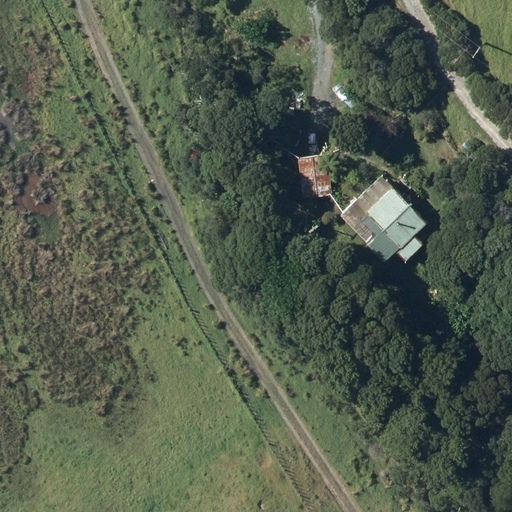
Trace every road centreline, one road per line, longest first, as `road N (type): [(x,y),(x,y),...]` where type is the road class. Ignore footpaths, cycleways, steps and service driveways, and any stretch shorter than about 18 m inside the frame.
road 1 (track): [(83,0),(285,399),(353,511)]
road 2 (track): [(409,0),(466,102),(511,147)]
road 3 (track): [(316,0),(326,85),(313,138)]
